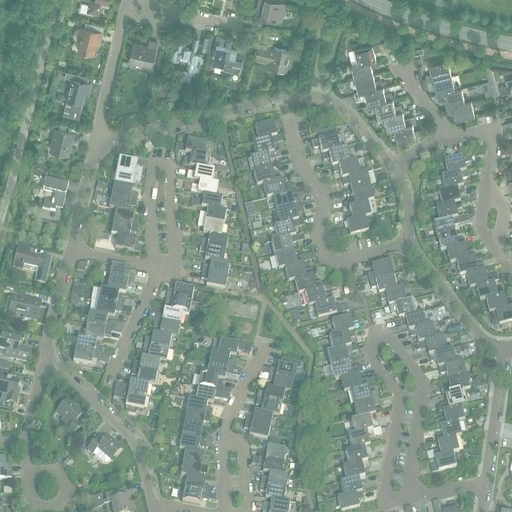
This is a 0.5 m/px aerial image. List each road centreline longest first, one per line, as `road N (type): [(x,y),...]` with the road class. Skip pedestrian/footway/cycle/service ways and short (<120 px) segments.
road 1 (residential): [(393,167),(348,112),(317,95),(95,144)]
road 2 (residential): [(407,244),(336,262),(324,253),(324,206),(300,165),(286,114)]
road 3 (unclassified): [(0,218),(55,0)]
road 4 (residential): [(161,266),(172,268),(176,250),(168,170),(161,167),(148,199),(154,265)]
road 5 (residential): [(153,506),(130,436),(45,358)]
road 6 (residential): [(421,400),(418,378),(384,337),(374,337),(371,357),(399,398)]
road 7 (tertiary): [(511,44),(365,0)]
road 8 (residential): [(503,346),(475,330),(407,244)]
road 9 (residential): [(484,485),(503,346)]
road 10 (residential): [(123,14),(95,144)]
road 11 (residential): [(108,384),(161,266)]
road 12 (residential): [(399,398),(384,488),(387,499),(407,498)]
